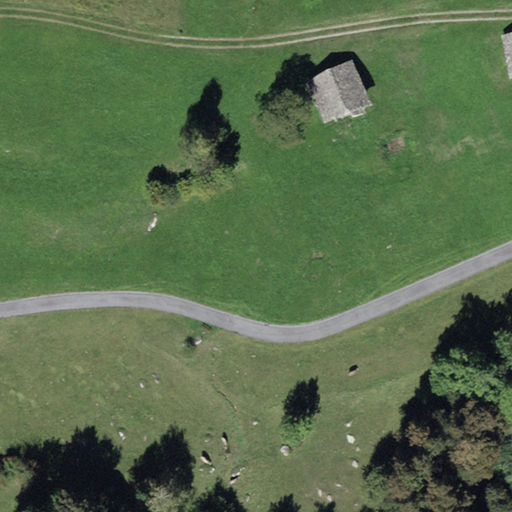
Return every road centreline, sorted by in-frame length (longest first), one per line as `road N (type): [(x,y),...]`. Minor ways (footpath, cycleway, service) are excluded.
road 1 (residential): [(0,308),(143,301),(301,336),(511,252)]
road 2 (track): [(511,6),(237,44),(0,12)]
